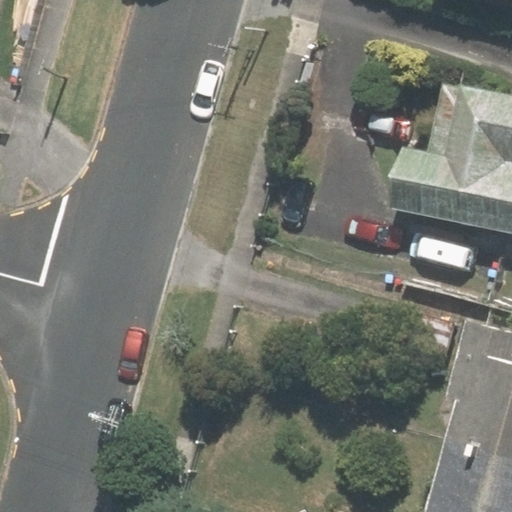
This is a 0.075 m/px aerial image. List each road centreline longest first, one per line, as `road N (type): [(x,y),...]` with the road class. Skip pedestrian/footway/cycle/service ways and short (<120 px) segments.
road 1 (residential): [(102,303),(185,0)]
road 2 (residential): [(44,511),(102,303)]
